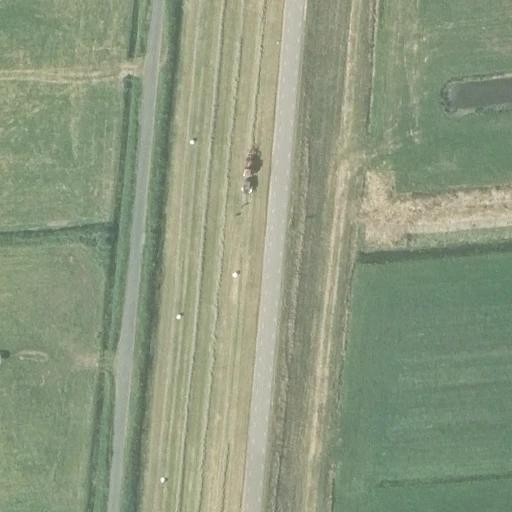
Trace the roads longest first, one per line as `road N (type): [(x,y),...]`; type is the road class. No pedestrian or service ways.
road 1 (tertiary): [(250,511),(294,0)]
road 2 (unclassified): [(110,511),(154,0)]
